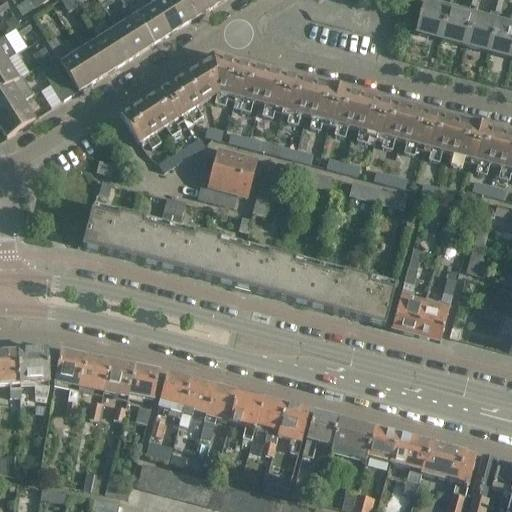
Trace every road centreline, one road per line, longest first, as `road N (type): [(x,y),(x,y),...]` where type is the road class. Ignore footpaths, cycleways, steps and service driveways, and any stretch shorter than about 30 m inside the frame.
road 1 (secondary): [(0,310),(99,323),(511,432)]
road 2 (secondary): [(511,399),(106,291),(0,278)]
road 3 (residential): [(511,116),(256,48),(229,28)]
road 4 (residential): [(0,179),(229,28)]
